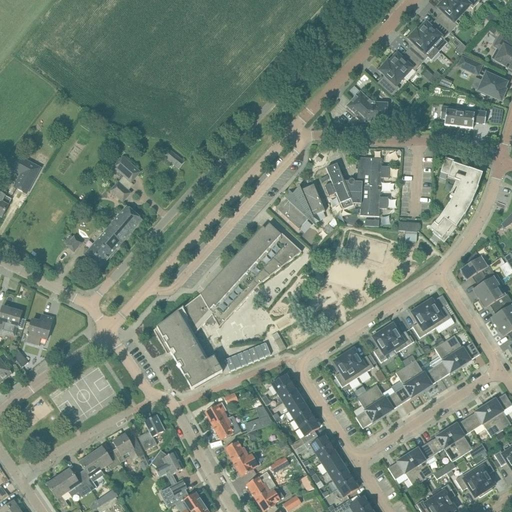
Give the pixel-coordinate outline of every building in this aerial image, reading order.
[(445,0),(437,9),(444,15),(438,22),(450,33),(457,26),(454,23),(462,15),(445,0)] [(446,0),(445,0),(462,15),(469,7),(472,9),(479,2),(476,0),(447,0),(447,1),(446,0)] [(417,31),(416,31),(439,52),(447,43),(444,40),(450,33),(438,22),(431,29),(426,24),(418,32),(417,31)] [(416,31),(408,40),(415,47),(409,53),(421,65),(427,58),(431,61),(439,52),(416,31)] [(511,40),(502,33),(494,47),(501,51),(499,54),(495,61),(506,67),(505,69),(511,72),(511,51),(509,49),(511,43),(511,40)] [(397,55),(389,64),(404,78),(407,81),(415,72),(421,65),(409,53),(402,60),(397,55)] [(477,75),(481,66),(462,58),(458,67),(477,75)] [(386,78),(379,86),(392,97),(399,89),(396,86),(404,78),(389,64),(388,62),(379,72),(386,78)] [(426,70),(421,75),(433,85),(437,80),(426,70)] [(503,90),(506,84),(486,75),(479,92),(480,92),(480,94),(486,96),(486,95),(500,101),(501,99),(503,98),(504,96),(504,93),(505,91),(503,90)] [(452,82),(443,78),(437,84),(450,88),(452,82)] [(371,104),(360,93),(347,107),(356,117),(359,114),(363,119),(363,123),(386,124),(387,104),(371,104)] [(456,109),(441,107),(440,119),(445,120),(444,126),(472,129),(473,123),(485,125),(486,113),(465,110),(465,113),(455,112),(456,109)] [(502,118),(503,109),(493,108),(492,117),(502,118)] [(184,162),(176,156),(168,149),(162,156),(179,170),(184,162)] [(122,157),(113,168),(131,183),(140,173),(122,157)] [(357,183),(355,183),(354,182),(354,181),(353,181),(353,180),(352,180),(351,180),(350,180),(350,181),(349,181),(349,182),(348,182),(344,182),(337,165),(326,169),(332,184),(324,187),(329,197),(336,194),(343,211),(354,206),(353,204),(360,205),(359,216),(379,217),(379,210),(387,210),(388,199),(380,198),(380,190),(377,190),(378,186),(381,187),(381,179),(389,179),(389,168),(382,167),(382,160),(358,158),(357,183)] [(444,243),(456,229),(464,217),(472,203),(478,189),(477,189),(482,175),(470,170),(459,166),(459,163),(445,158),(440,173),(448,175),(447,178),(456,181),(450,193),(454,195),(454,197),(451,195),(449,198),(452,199),(449,206),(448,205),(441,217),(440,216),(437,220),(429,229),(433,232),(432,234),(444,243)] [(32,163),(18,189),(30,196),(44,170),(32,163)] [(118,183),(110,192),(123,203),(130,194),(118,183)] [(325,213),(313,186),(297,193),(299,197),(292,201),(289,199),(278,212),(299,231),(300,230),(299,229),(306,221),(307,222),(308,221),(305,218),(310,214),(312,218),(313,218),(312,217),(323,212),(323,213),(325,213)] [(0,216),(2,217),(1,218),(2,218),(11,201),(0,195),(0,216)] [(127,207),(107,230),(122,243),(142,220),(127,207)] [(511,213),(501,225),(504,229),(511,223),(511,213)] [(419,233),(419,224),(399,223),(398,232),(419,233)] [(153,332),(165,353),(169,351),(190,387),(191,390),(222,373),(214,358),(206,363),(192,338),(212,316),(219,329),(258,286),(301,253),(281,234),(280,235),(269,225),(264,230),(263,229),(264,228),(263,228),(205,291),(205,292),(201,296),(201,295),(153,332)] [(100,268),(122,243),(107,230),(85,254),(100,268)] [(405,232),(404,242),(416,243),(417,233),(405,232)] [(66,246),(74,252),(82,244),(74,237),(66,246)] [(466,268),(461,271),(464,277),(467,281),(468,280),(472,278),(475,283),(492,272),(489,267),(483,258),(481,260),(476,252),(463,264),(466,268)] [(475,290),(473,291),(476,295),(479,300),(499,288),(503,285),(497,276),(495,277),(492,272),(475,283),(478,288),(475,290)] [(499,288),(479,300),(482,305),(485,309),(486,308),(491,305),(500,299),(504,304),(510,300),(507,295),(504,296),(499,288)] [(493,318),(491,319),(494,324),(497,329),(511,319),(511,302),(510,300),(504,304),(507,309),(493,318)] [(427,301),(420,305),(435,329),(451,319),(444,308),(438,311),(431,301),(428,303),(427,301)] [(418,324),(412,328),(420,339),(435,329),(420,305),(413,309),(415,311),(411,314),(418,324)] [(0,333),(15,337),(17,328),(23,329),(25,320),(20,319),(21,314),(2,308),(0,316),(0,330),(1,330),(0,332),(0,333)] [(32,321),(27,337),(25,342),(38,346),(40,339),(47,341),(53,320),(46,317),(44,324),(32,321)] [(511,319),(497,329),(500,334),(503,338),(505,337),(508,334),(511,340),(511,339),(511,319)] [(405,332),(399,336),(393,325),(389,328),(388,326),(381,330),(394,351),(396,354),(414,343),(410,337),(408,337),(405,332)] [(387,360),(385,356),(394,351),(381,330),(375,334),(376,336),(372,338),(379,349),(373,352),(381,364),(387,360)] [(472,344),(462,350),(454,337),(444,343),(460,368),(461,367),(461,368),(465,365),(465,364),(480,355),(472,344)] [(444,343),(434,349),(443,363),(433,369),(441,380),(455,371),(455,372),(459,369),(459,368),(460,368),(444,343)] [(225,361),(230,372),(271,355),(266,344),(225,361)] [(14,359),(16,361),(22,368),(28,363),(17,349),(14,359)] [(349,350),(342,354),(358,378),(373,368),(366,357),(361,361),(354,350),(350,352),(349,350)] [(335,377),(342,388),(358,378),(342,354),(336,359),(337,361),(334,363),(340,374),(335,377)] [(4,355),(0,358),(5,364),(9,361),(4,355)] [(0,384),(12,374),(0,358),(0,384)] [(433,369),(424,375),(415,361),(405,368),(421,392),(422,392),(427,390),(426,389),(441,380),(433,369)] [(405,368),(395,374),(404,387),(394,393),(402,405),(416,396),(421,393),(420,393),(421,392),(405,368)] [(379,382),(384,380),(381,371),(376,373),(379,382)] [(286,376),(272,385),(277,394),(291,385),(286,376)] [(291,385),(277,394),(283,403),(297,394),(291,385)] [(394,393),(385,399),(376,386),(367,392),(382,417),(383,417),(388,414),(387,414),(402,405),(394,393)] [(356,399),(365,412),(355,418),(363,430),(377,420),(378,421),(382,418),(381,418),(382,417),(367,392),(356,399)] [(238,402),(234,394),(224,398),(228,407),(238,402)] [(297,394),(283,403),(288,412),(302,403),(297,394)] [(486,406),(486,407),(485,407),(501,432),(511,426),(502,412),(511,406),(505,395),(490,404),(490,403),(486,406)] [(222,403),(214,408),(205,413),(213,427),(227,419),(223,413),(226,411),(222,403)] [(302,403),(288,412),(294,420),(308,411),(302,403)] [(491,438),(501,432),(485,407),(484,408),(484,407),(480,410),(480,411),(466,419),(473,431),(483,425),(491,438)] [(294,420),(289,423),(295,432),(299,429),(313,420),(308,411),(294,420)] [(269,417),(245,426),(248,434),(273,424),(269,417)] [(156,418),(145,424),(149,432),(138,438),(145,452),(157,446),(153,438),(164,432),(156,418)] [(227,419),(213,427),(221,441),(233,435),(229,428),(231,426),(227,419)] [(473,431),(466,419),(451,429),(451,428),(447,431),(446,432),(462,457),(472,450),(464,437),(473,431)] [(313,420),(299,429),(305,438),(302,440),(305,444),(317,437),(314,432),(319,429),(313,420)] [(452,463),(462,457),(446,432),(445,432),(441,435),(427,444),(434,455),(444,450),(452,463)] [(125,436),(113,443),(117,449),(113,451),(120,464),(131,458),(132,461),(140,457),(143,456),(142,453),(137,444),(135,440),(129,443),(125,436)] [(305,444),(304,445),(307,449),(311,446),(311,447),(316,455),(330,446),(325,437),(320,441),(317,437),(305,444)] [(237,442),(225,449),(233,464),(247,456),(243,449),(241,450),(237,442)] [(434,455),(427,444),(413,453),(412,453),(408,456),(408,457),(423,481),(433,475),(425,461),(434,455)] [(473,459),(486,451),(481,444),(468,453),(473,459)] [(330,446),(316,455),(322,464),(336,455),(330,446)] [(121,464),(120,464),(113,451),(107,455),(102,449),(91,456),(100,470),(107,466),(111,471),(121,464)] [(511,450),(511,449),(502,455),(500,452),(494,456),(501,467),(507,464),(511,471),(511,450)] [(169,473),(171,476),(175,474),(183,470),(175,453),(168,457),(161,452),(161,451),(149,466),(149,467),(152,464),(156,467),(157,469),(155,470),(159,478),(169,473)] [(247,456),(233,464),(241,478),(250,473),(253,471),(253,470),(261,465),(254,453),(248,457),(247,456)] [(336,455),(322,464),(327,473),(341,464),(336,455)] [(84,471),(79,474),(88,487),(97,480),(104,476),(100,470),(91,456),(80,464),(84,471)] [(413,487),(423,481),(408,457),(407,457),(406,457),(402,459),(402,460),(388,469),(395,481),(405,474),(413,487)] [(285,458),(271,467),(275,474),(289,465),(285,458)] [(494,472),(486,461),(471,471),(486,494),(493,490),(491,488),(495,486),(488,475),(494,472)] [(452,463),(443,469),(446,474),(456,468),(452,463)] [(341,464),(327,473),(333,481),(347,472),(341,464)] [(0,502),(8,496),(1,487),(0,487),(0,469),(0,470),(0,469),(0,502)] [(443,469),(433,475),(437,480),(446,474),(443,469)] [(70,471),(59,478),(71,497),(78,493),(82,499),(91,492),(88,487),(79,474),(74,477),(70,471)] [(479,499),(486,494),(471,471),(455,481),(462,492),(468,488),(475,499),(478,497),(479,499)] [(347,472),(333,481),(338,490),(352,481),(347,472)] [(258,478),(255,480),(246,486),(255,500),(269,491),(275,487),(270,477),(261,483),(258,478)] [(71,497),(59,478),(47,486),(63,509),(68,506),(65,502),(71,497)] [(164,501),(169,510),(182,500),(181,497),(187,494),(185,490),(187,489),(183,481),(177,485),(172,487),(169,488),(173,496),(170,498),(171,499),(165,502),(164,501)] [(352,481),(338,490),(344,499),(358,490),(352,481)] [(434,498),(442,511),(454,511),(456,511),(449,500),(455,497),(448,485),(441,489),(444,492),(434,498)] [(269,491),(255,500),(262,511),(265,511),(272,508),(275,506),(275,504),(284,498),(277,488),(276,489),(275,487),(269,491)] [(186,509),(181,511),(193,511),(203,505),(195,494),(189,498),(187,494),(181,497),(182,500),(183,502),(189,510),(187,511),(186,509)] [(101,506),(111,501),(107,495),(100,499),(97,501),(101,506)] [(288,511),(301,504),(296,497),(283,506),(287,511),(288,511)] [(100,507),(96,509),(98,511),(103,511),(118,503),(116,498),(111,501),(100,507)] [(361,511),(369,507),(364,498),(349,507),(352,511),(361,511)] [(442,511),(434,498),(425,505),(422,501),(416,505),(420,511),(442,511)] [(20,511),(14,502),(0,511),(20,511)]
